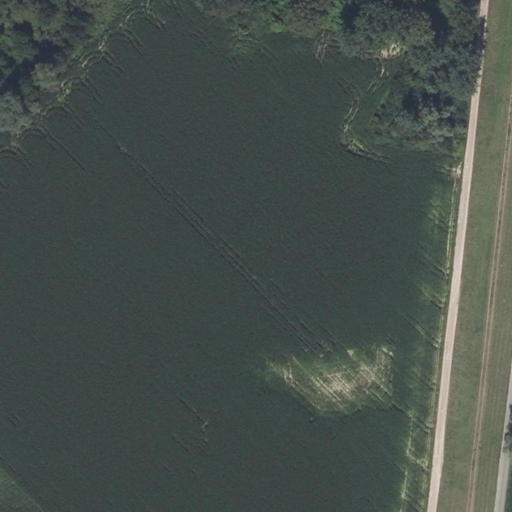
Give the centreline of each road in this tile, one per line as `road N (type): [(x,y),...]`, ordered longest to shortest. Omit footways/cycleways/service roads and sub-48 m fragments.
road 1 (track): [(433,511),(487,0)]
road 2 (track): [(511,102),(464,511)]
